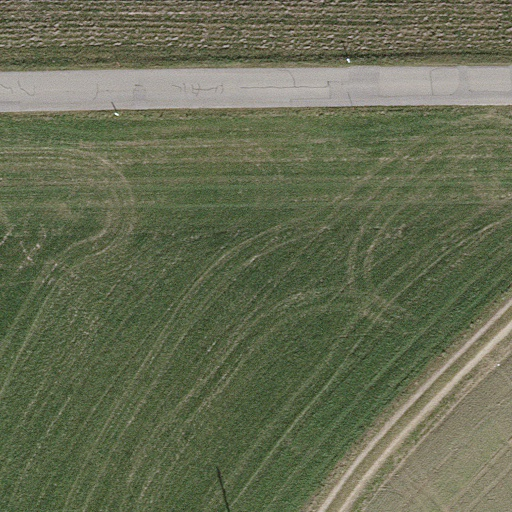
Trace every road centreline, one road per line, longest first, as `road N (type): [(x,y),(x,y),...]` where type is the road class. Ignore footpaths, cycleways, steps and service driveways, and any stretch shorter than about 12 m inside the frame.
road 1 (tertiary): [(0,86),(511,81)]
road 2 (track): [(339,511),(441,375),(511,309)]
